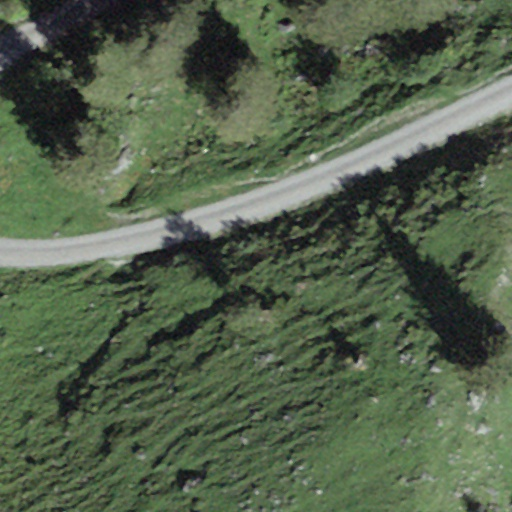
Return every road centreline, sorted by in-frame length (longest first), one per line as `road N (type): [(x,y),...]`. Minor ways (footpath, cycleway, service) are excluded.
road 1 (track): [(511,106),(247,209),(53,249),(0,238)]
road 2 (track): [(0,57),(115,0)]
